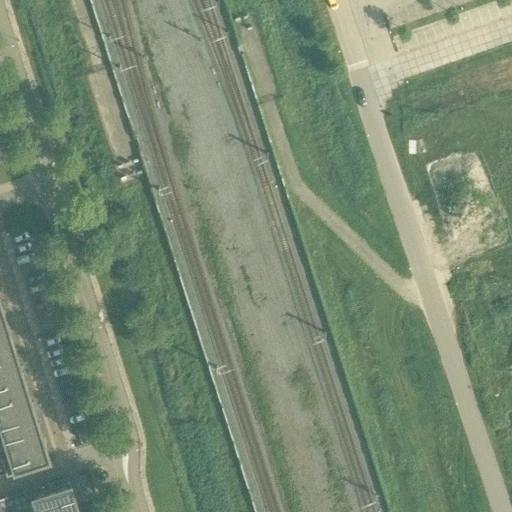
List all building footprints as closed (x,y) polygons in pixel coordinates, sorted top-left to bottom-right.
[(482,119),(446,131),(453,152),(489,140),(482,119)] [(489,140),(453,152),(460,173),(496,161),(489,140)] [(496,161),(460,173),(467,193),(503,181),(496,161)] [(503,181),(467,193),(474,214),(509,202),(503,181)] [(511,210),(509,202),(474,214),(480,234),(511,223),(511,210)] [(511,223),(480,234),(487,255),(491,254),(511,247),(511,223)] [(511,247),(491,254),(498,275),(511,269),(511,247)] [(511,269),(498,275),(505,295),(511,292),(511,269)] [(4,312),(0,313),(0,353),(15,349),(14,346),(14,347),(12,341),(13,341),(12,338),(11,339),(9,333),(10,333),(9,328),(8,328),(6,323),(7,322),(6,320),(5,320),(4,315),(4,312)] [(16,352),(15,349),(0,353),(0,394),(27,386),(26,383),(25,384),(24,378),(23,375),(23,376),(21,370),(22,370),(20,365),(18,360),(18,357),(17,357),(15,352),(16,352)] [(27,388),(27,386),(0,394),(0,434),(38,422),(37,420),(35,415),(36,414),(35,412),(34,412),(32,407),(33,407),(32,402),(31,402),(29,396),(30,396),(29,394),(28,394),(27,388)] [(38,422),(0,434),(0,452),(7,474),(50,460),(49,457),(48,457),(46,451),(47,451),(46,449),(44,443),(45,443),(43,438),(42,438),(41,433),(40,430),(38,425),(39,425),(38,422)] [(62,511),(75,508),(76,509),(78,508),(71,485),(34,497),(38,511),(62,511)]
